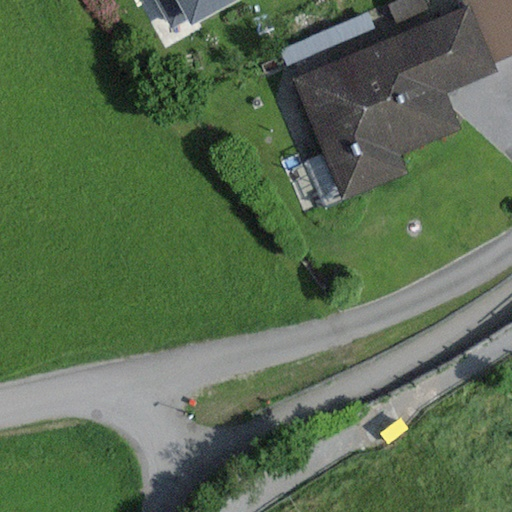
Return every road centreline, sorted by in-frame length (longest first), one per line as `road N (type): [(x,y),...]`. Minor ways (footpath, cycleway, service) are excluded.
road 1 (residential): [(511,248),(412,300),(140,381)]
road 2 (residential): [(140,381),(0,415)]
